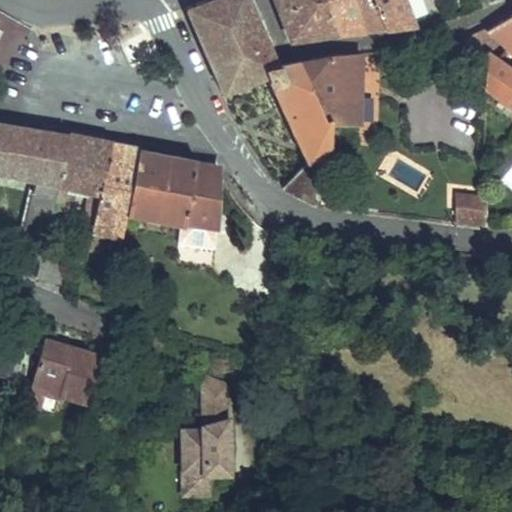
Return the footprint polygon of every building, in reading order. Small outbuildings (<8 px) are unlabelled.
[(325,118),(299,60),(278,64),(250,0),(205,0),(184,8),(222,96),(267,84),(302,158),(266,172),(273,179),(286,190),(318,204),(330,163),(331,127),(332,117),(325,118)] [(274,0),(280,12),(316,0),(274,0)] [(337,34),(326,0),(316,0),(280,12),(290,38),(337,34)] [(360,32),(351,0),(326,0),(337,34),(360,32)] [(386,30),(376,0),(351,0),(360,32),(386,30)] [(376,0),(386,30),(413,26),(400,0),(376,0)] [(511,75),(511,14),(487,28),(503,51),(499,63),(511,75)] [(503,51),(487,28),(467,39),(465,45),(484,53),(485,87),(511,118),(511,75),(499,63),(503,51)] [(484,53),(465,45),(466,87),(485,87),(484,53)] [(359,126),(360,52),(332,54),(299,60),(325,118),(332,117),(331,127),(359,126)] [(55,186),(65,137),(0,124),(0,174),(36,182),(22,246),(31,248),(28,258),(38,262),(40,251),(55,186)] [(91,224),(109,145),(65,137),(55,186),(85,192),(78,221),(91,224)] [(124,217),(137,149),(109,145),(91,224),(89,232),(100,235),(120,240),(124,217)] [(217,229),(218,172),(214,164),(137,149),(124,217),(186,225),(181,258),(198,260),(213,261),(214,259),(217,229)] [(392,151),(378,171),(413,194),(426,173),(392,151)] [(486,198),(454,200),(453,222),(485,225),(486,198)] [(89,232),(91,224),(78,221),(74,244),(86,247),(89,232)] [(95,256),(100,235),(89,232),(86,247),(84,253),(95,256)] [(59,284),(66,257),(40,251),(38,262),(34,277),(59,284)] [(103,356),(46,339),(34,379),(64,388),(62,394),(90,402),(103,356)] [(0,374),(11,377),(18,345),(0,341),(0,374)] [(229,422),(227,385),(202,376),(201,429),(181,429),(180,468),(202,472),(228,477),(229,476),(229,444),(229,422)] [(64,388),(34,379),(27,402),(42,406),(46,393),(61,398),(62,394),(64,388)] [(266,381),(264,406),(302,406),(301,381),(266,381)] [(195,479),(202,472),(180,468),(180,482),(189,481),(195,479)] [(189,481),(180,482),(181,493),(207,493),(206,473),(202,472),(195,479),(189,481)]
